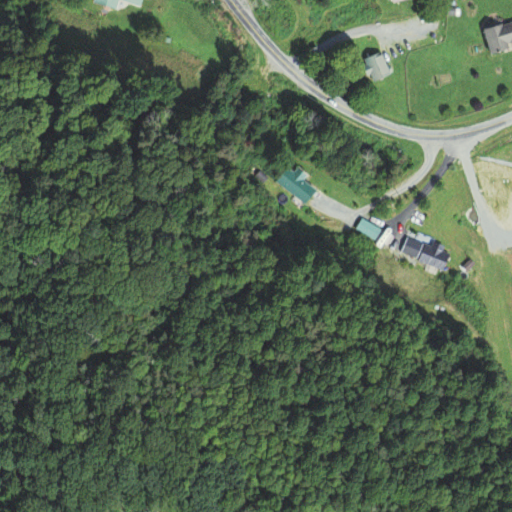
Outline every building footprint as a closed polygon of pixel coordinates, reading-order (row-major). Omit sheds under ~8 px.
[(511,22),(481,30),(487,55),(511,48),(511,47),(511,44),(511,43),(511,22)] [(363,59),(369,82),(388,77),(382,55),(363,59)] [(304,209),(316,194),(284,168),(272,182),(304,209)] [(489,193),(495,213),(511,208),(511,188),(511,187),(489,193)] [(398,255),(440,270),(447,252),(404,237),(398,255)]
